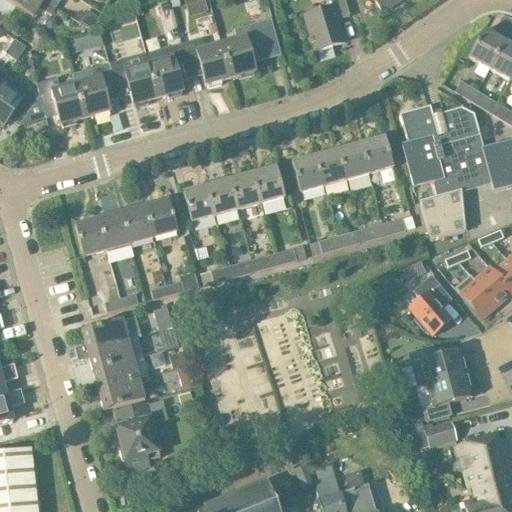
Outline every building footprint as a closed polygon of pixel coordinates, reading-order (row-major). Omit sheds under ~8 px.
[(51,18),(55,10),(38,0),(0,0),(0,14),(7,19),(14,9),(32,20),(38,10),(51,18)] [(54,0),(38,0),(55,10),(60,3),(54,0)] [(202,0),(183,0),(184,0),(189,17),(206,13),(202,0)] [(337,22),(348,19),(342,0),(329,0),(333,9),(304,18),(311,41),(308,42),(310,46),(311,45),(314,54),(344,45),(337,22)] [(372,0),(381,15),(404,0),(372,0)] [(141,8),(133,10),(135,18),(143,16),(141,8)] [(86,13),(80,23),(93,32),(100,22),(97,20),(86,13)] [(133,15),(115,20),(117,27),(135,22),(133,15)] [(236,42),(220,46),(229,81),(239,78),(240,81),(253,77),(252,75),(254,74),(252,64),(280,56),(270,22),(233,32),(236,42)] [(30,39),(30,40),(30,41),(30,42),(31,42),(31,43),(31,44),(32,45),(33,46),(34,47),(35,47),(36,48),(37,48),(38,48),(39,48),(40,48),(41,48),(42,47),(43,47),(44,46),(45,45),(45,44),(46,44),(46,43),(46,42),(46,41),(46,40),(46,39),(46,38),(46,37),(45,36),(45,35),(44,35),(44,34),(43,34),(43,33),(42,33),(41,33),(41,32),(40,32),(39,32),(38,32),(37,32),(36,32),(36,33),(35,33),(34,33),(34,34),(33,34),(32,35),(32,36),(31,36),(31,37),(31,38),(31,39),(30,39)] [(467,62),(488,73),(504,45),(483,33),(467,62)] [(201,41),(181,47),(190,81),(201,78),(204,88),(206,87),(207,90),(220,87),(219,84),(229,81),(220,46),(204,50),(201,41)] [(14,42),(5,55),(17,63),(26,50),(14,42)] [(75,43),(64,46),(67,56),(78,53),(75,43)] [(509,85),(511,79),(511,49),(504,45),(488,73),(509,85)] [(160,52),(144,57),(147,66),(157,101),(166,98),(167,102),(180,98),(180,95),(182,94),(179,84),(190,81),(181,47),(160,52)] [(131,71),(111,76),(118,101),(129,98),(132,108),(134,108),(135,111),(148,107),(147,104),(157,101),(147,66),(131,71)] [(89,72),(72,77),(75,87),(85,121),(94,118),(95,121),(108,118),(107,115),(109,114),(106,104),(118,101),(111,76),(108,67),(89,72)] [(0,87),(0,130),(1,131),(7,122),(18,129),(45,121),(39,102),(20,88),(6,79),(0,87)] [(56,81),(35,87),(39,102),(45,121),(56,118),(59,128),(61,128),(62,131),(75,127),(74,124),(85,121),(75,87),(58,91),(56,81)] [(455,94),(471,104),(477,93),(461,83),(455,94)] [(491,117),(497,106),(477,93),(471,104),(491,117)] [(511,129),(511,128),(511,114),(497,106),(491,117),(511,129)] [(407,148),(401,149),(413,189),(433,184),(437,201),(419,206),(430,245),(464,235),(459,195),(489,187),(492,194),(511,188),(511,154),(510,145),(483,153),(473,118),(460,111),(432,119),(429,110),(399,118),(407,148)] [(383,140),(360,147),(369,178),(392,172),(383,140)] [(346,184),(369,178),(360,147),(337,153),(346,184)] [(323,191),(346,184),(337,153),(314,159),(323,191)] [(323,191),(314,159),(291,166),(300,197),(323,191)] [(275,170),(252,176),(260,208),(284,201),(275,170)] [(252,176),(229,182),(237,214),(260,208),(252,176)] [(229,182),(206,189),(214,220),(237,214),(229,182)] [(214,220),(206,189),(182,195),(191,227),(214,220)] [(144,209),(153,241),(176,235),(168,203),(144,209)] [(144,209),(121,216),(130,247),(153,241),(144,209)] [(130,247),(121,216),(98,222),(107,254),(130,247)] [(411,219),(401,221),(405,233),(414,230),(411,219)] [(401,221),(383,226),(386,238),(405,233),(401,221)] [(83,260),(107,254),(98,222),(74,228),(83,260)] [(383,226),(365,231),(368,243),(386,238),(383,226)] [(503,241),(499,233),(488,238),(491,245),(503,241)] [(356,234),(336,239),(340,251),(359,246),(356,234)] [(477,242),(480,250),(491,245),(488,238),(477,242)] [(336,239),(318,244),(321,256),(340,251),(336,239)] [(318,244),(309,246),(313,258),(321,256),(318,244)] [(294,253),(274,258),(277,268),(296,262),(305,260),(303,250),(294,253)] [(455,258),(458,266),(469,261),(466,254),(455,258)] [(259,273),(277,268),(274,258),(256,263),(259,273)] [(444,263),(447,270),(458,266),(455,258),(444,263)] [(510,298),(511,300),(511,269),(506,263),(492,275),(491,275),(510,297),(510,298)] [(158,264),(145,267),(150,283),(162,280),(158,264)] [(228,271),(231,280),(251,275),(248,265),(228,271)] [(418,266),(404,273),(408,282),(423,275),(418,266)] [(473,283),(496,309),(510,298),(510,297),(491,275),(492,275),(488,270),(473,283)] [(214,285),(231,280),(228,271),(211,276),(214,285)] [(182,284),(165,289),(168,298),(184,294),(196,290),(191,275),(180,278),(182,284)] [(454,291),(481,323),(496,309),(473,283),(469,278),(454,291)] [(419,302),(408,311),(416,321),(414,323),(423,333),(425,331),(432,339),(450,323),(440,311),(450,302),(430,279),(413,294),(419,302)] [(153,302),(168,298),(165,289),(151,293),(153,302)] [(120,301),(122,311),(138,306),(135,297),(120,301)] [(107,315),(122,311),(120,301),(104,306),(107,315)] [(166,310),(153,314),(158,334),(172,330),(166,310)] [(84,349),(75,352),(76,358),(137,340),(140,340),(139,335),(135,320),(120,324),(80,335),(84,349)] [(172,331),(163,334),(166,345),(175,342),(172,331)] [(141,360),(143,360),(137,341),(146,338),(140,340),(137,340),(76,358),(78,364),(88,361),(91,374),(141,360)] [(6,342),(0,343),(0,358),(10,356),(6,342)] [(459,354),(435,360),(432,349),(407,355),(416,390),(426,387),(468,376),(464,363),(461,364),(459,354)] [(176,357),(168,360),(171,372),(179,370),(176,357)] [(95,387),(85,389),(87,396),(147,379),(146,375),(147,368),(142,363),(141,360),(91,374),(95,387)] [(0,398),(5,397),(5,396),(2,385),(16,381),(13,367),(0,370),(0,398)] [(187,372),(177,374),(182,392),(192,389),(187,372)] [(426,387),(432,409),(422,412),(426,424),(450,417),(447,406),(471,399),(468,389),(471,388),(468,376),(426,387)] [(148,383),(147,379),(87,396),(89,402),(97,400),(101,414),(144,402),(139,386),(148,383)] [(19,392),(5,396),(5,397),(0,398),(0,425),(12,422),(9,410),(23,406),(19,392)] [(189,396),(178,398),(182,411),(192,408),(189,396)] [(127,475),(148,470),(145,458),(158,455),(150,427),(167,422),(162,403),(114,416),(117,429),(115,430),(121,452),(119,452),(122,463),(124,462),(127,475)] [(424,433),(429,450),(455,443),(450,425),(424,433)] [(301,443),(285,450),(293,469),(308,462),(301,443)] [(511,511),(511,466),(506,447),(477,455),(474,444),(456,448),(469,504),(462,507),(463,511),(511,511)] [(0,511),(35,511),(29,452),(0,455),(0,511)] [(302,491),(311,488),(304,469),(294,472),(302,491)] [(373,511),(366,488),(340,496),(334,477),(312,483),(318,503),(316,503),(318,511),(373,511)] [(428,494),(436,491),(433,483),(425,486),(428,494)] [(279,511),(277,511),(274,504),(276,503),(274,498),(272,499),(269,491),(271,490),(269,485),(267,486),(266,484),(263,485),(263,484),(259,486),(259,487),(250,491),(249,489),(245,491),(246,492),(236,496),(236,495),(232,496),(232,498),(223,502),(222,500),(218,502),(218,503),(209,507),(208,506),(203,508),(204,509),(202,510),(202,511),(279,511)] [(283,488),(272,493),(280,511),(287,511),(293,510),(283,488)] [(432,511),(429,500),(421,502),(424,511),(432,511)]
